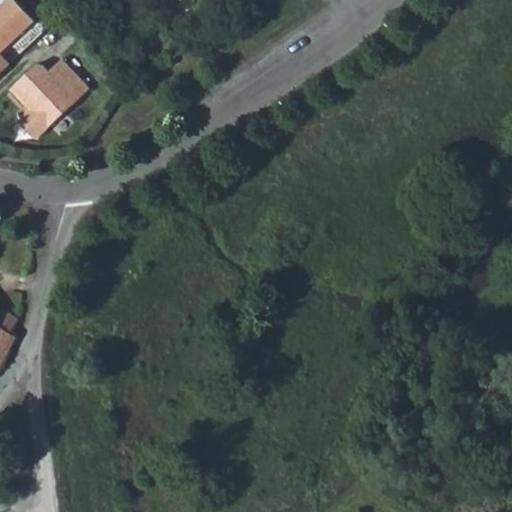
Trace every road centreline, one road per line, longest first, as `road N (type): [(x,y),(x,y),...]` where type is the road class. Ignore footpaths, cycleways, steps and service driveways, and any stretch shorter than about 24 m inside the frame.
road 1 (residential): [(385,0),(317,60),(140,169),(72,189)]
road 2 (unclassified): [(72,189),(39,283),(27,359)]
road 3 (unclassified): [(27,359),(47,511)]
